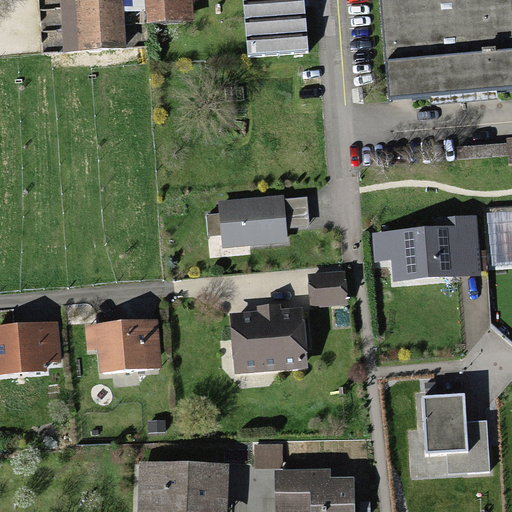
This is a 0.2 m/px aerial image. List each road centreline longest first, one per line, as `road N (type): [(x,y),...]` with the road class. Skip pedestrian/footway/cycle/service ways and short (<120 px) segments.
road 1 (residential): [(0,302),(273,288)]
road 2 (residential): [(347,236),(326,0)]
